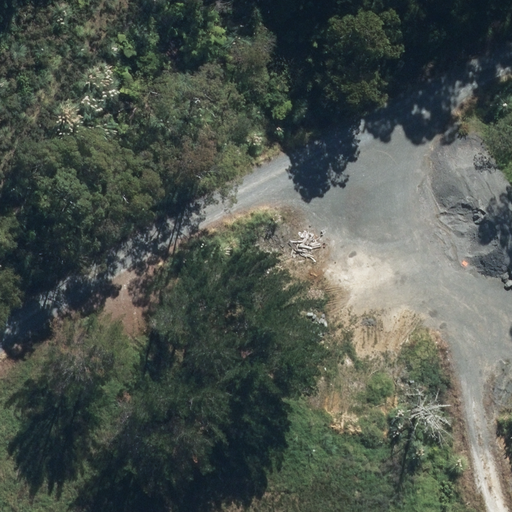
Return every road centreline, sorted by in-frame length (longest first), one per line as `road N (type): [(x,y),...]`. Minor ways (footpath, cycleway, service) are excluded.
road 1 (track): [(0,342),(410,92)]
road 2 (track): [(410,92),(438,295),(493,511)]
